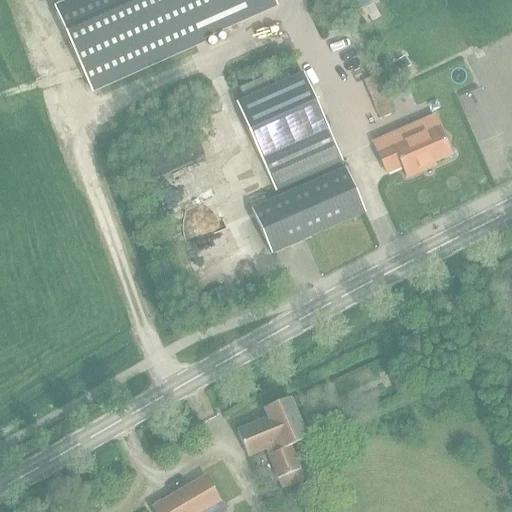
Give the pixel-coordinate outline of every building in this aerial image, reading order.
[(273,0),(79,0),(56,11),(89,89),(276,6),(273,0)] [(343,82),(366,71),(350,34),(327,44),(343,82)] [(341,159),(327,129),(303,74),(237,103),(275,188),(341,159)] [(380,119),(393,114),(376,75),(363,81),(380,119)] [(407,178),(422,171),(421,168),(451,155),(434,116),(373,142),(386,174),(402,167),(407,178)] [(271,254),(365,213),(345,169),(251,210),(271,254)] [(268,418),(237,430),(248,457),(266,449),(281,488),(304,479),(292,450),(296,448),(294,444),(308,438),(290,398),(264,409),(268,418)] [(152,507),(154,511),(225,511),(205,476),(152,507)]
